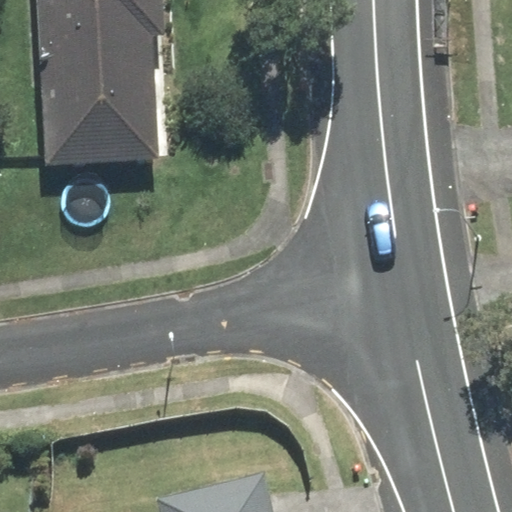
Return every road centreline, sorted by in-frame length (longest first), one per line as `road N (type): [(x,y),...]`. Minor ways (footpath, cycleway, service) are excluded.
road 1 (residential): [(0,352),(416,281)]
road 2 (residential): [(416,281),(389,0)]
road 3 (residential): [(471,511),(443,421),(416,281)]
